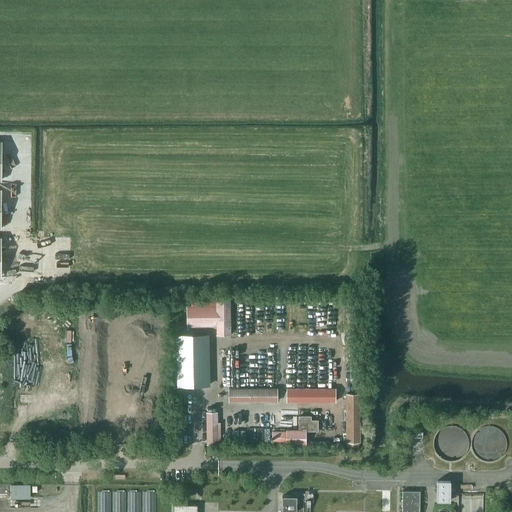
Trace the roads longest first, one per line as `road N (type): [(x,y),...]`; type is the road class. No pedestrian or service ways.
road 1 (track): [(389,287),(387,0)]
road 2 (unclassified): [(218,465),(0,463)]
